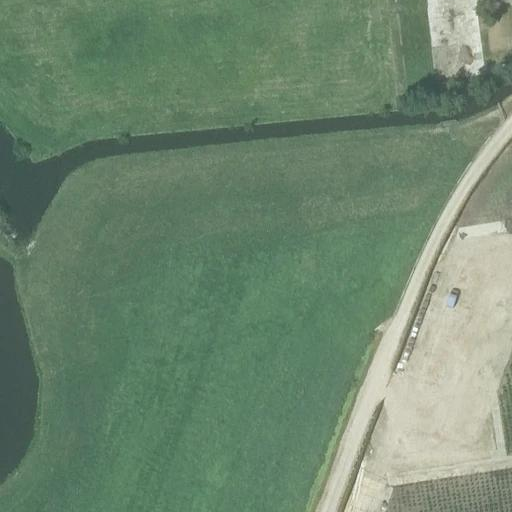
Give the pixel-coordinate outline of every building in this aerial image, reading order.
[(168,345),(165,354),(171,356),(174,346),(168,345)] [(144,416),(141,425),(147,427),(150,418),(144,416)] [(196,433),(193,442),(199,444),(202,435),(196,433)] [(222,442),(220,451),(226,453),(229,444),(222,442)] [(217,457),(214,466),(220,468),(223,459),(217,457)] [(227,460),(224,469),(230,471),(233,462),(227,460)] [(106,499),(103,507),(109,509),(112,501),(106,499)]
